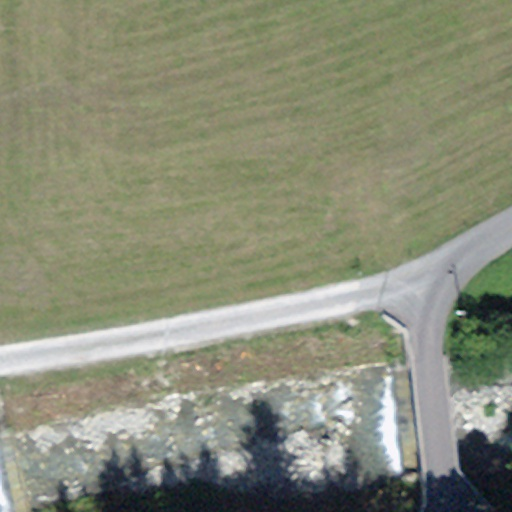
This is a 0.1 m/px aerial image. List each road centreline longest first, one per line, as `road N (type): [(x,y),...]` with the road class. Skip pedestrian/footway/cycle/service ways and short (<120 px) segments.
road 1 (track): [(432,302),(384,286),(0,366)]
road 2 (unclassified): [(511,227),(469,253),(432,302),(414,354),(442,511)]
